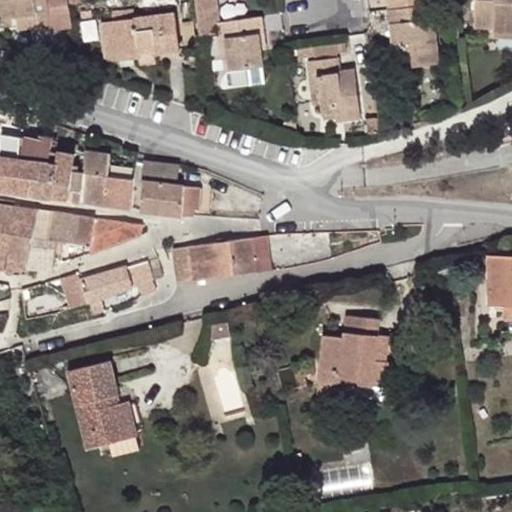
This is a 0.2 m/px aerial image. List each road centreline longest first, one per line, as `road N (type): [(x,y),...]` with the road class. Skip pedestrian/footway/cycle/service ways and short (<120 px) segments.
road 1 (unclassified): [(444,212),(418,245),(45,341)]
road 2 (unclassified): [(0,77),(257,176)]
road 3 (residential): [(257,176),(297,176),(364,156),(511,93)]
road 4 (unclassified): [(295,191),(511,160)]
road 5 (residential): [(295,191),(330,205),(444,212)]
